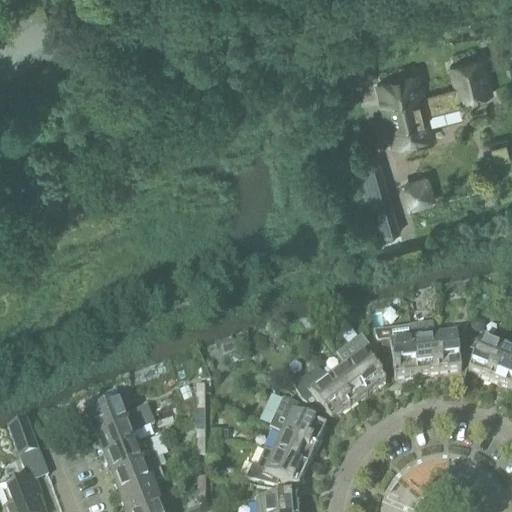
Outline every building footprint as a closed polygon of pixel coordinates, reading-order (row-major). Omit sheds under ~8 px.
[(455,88),(459,103),(492,95),(483,59),(450,67),(455,88)] [(455,88),(424,96),(419,75),(377,85),(393,149),(435,138),(429,115),(460,107),(459,103),(455,88)] [(491,148),(495,163),(510,160),(506,144),(491,148)] [(399,233),(379,161),(355,167),(376,239),(399,233)] [(473,322),(470,333),(482,336),(484,324),(473,322)] [(301,335),(313,332),(311,324),(299,327),(301,335)] [(438,377),(433,337),(434,337),(433,326),(410,328),(411,339),(411,340),(412,340),(416,380),(438,377)] [(464,334),(434,337),(433,337),(438,377),(461,374),(460,365),(465,365),(466,350),(466,346),(465,337),(464,334)] [(479,380),(490,384),(505,347),(484,338),(481,344),(465,337),(466,346),(466,350),(477,355),(468,375),(479,380)] [(336,357),(343,367),(344,366),(367,399),(385,386),(370,364),(376,359),(361,338),(336,357)] [(412,340),(411,340),(381,344),(383,356),(391,356),(394,382),(416,380),(412,340)] [(232,346),(235,355),(247,351),(245,342),(232,346)] [(235,355),(232,346),(222,349),(224,358),(231,356),(235,355)] [(490,384),(510,392),(511,386),(511,349),(505,347),(490,384)] [(232,361),(238,365),(245,363),(235,355),(231,356),(232,361)] [(344,366),(343,367),(326,380),(350,412),(367,399),(344,366)] [(331,425),(350,412),(326,380),(316,372),(294,388),(295,394),(302,403),(318,416),(322,413),(331,425)] [(196,388),(196,400),(204,400),(205,388),(196,388)] [(188,389),(179,392),(183,403),(192,400),(188,389)] [(196,400),(196,413),(195,419),(190,421),(192,424),(205,419),(204,400),(196,400)] [(269,430),(280,435),(317,452),(326,431),(302,420),(306,413),(299,408),(283,401),(269,430)] [(87,418),(96,440),(150,418),(147,410),(126,418),(120,405),(87,418)] [(154,426),(150,418),(96,440),(103,459),(137,446),(132,435),(154,426)] [(195,434),(196,434),(196,446),(205,446),(205,419),(192,424),(195,434)] [(8,488),(0,490),(0,505),(3,511),(2,511),(43,511),(39,500),(42,499),(36,483),(47,478),(26,424),(7,432),(27,481),(8,489),(8,488)] [(211,433),(211,447),(220,447),(219,433),(211,433)] [(280,435),(271,455),(308,471),(317,452),(280,435)] [(103,459),(111,480),(162,460),(162,459),(155,462),(148,442),(137,446),(103,459)] [(196,446),(196,459),(205,459),(205,446),(196,446)] [(220,458),(220,447),(211,447),(211,458),(220,458)] [(276,490),(279,484),(298,492),(308,471),(271,455),(264,452),(257,468),(252,467),(245,482),(276,490)] [(119,500),(153,486),(163,482),(159,470),(165,468),(162,460),(111,480),(119,500)] [(205,480),(196,480),(197,492),(205,492),(205,480)] [(119,500),(123,511),(147,511),(161,507),(153,486),(119,500)] [(205,492),(197,492),(197,505),(205,505),(205,492)] [(257,503),(257,511),(297,511),(297,500),(257,503)]
